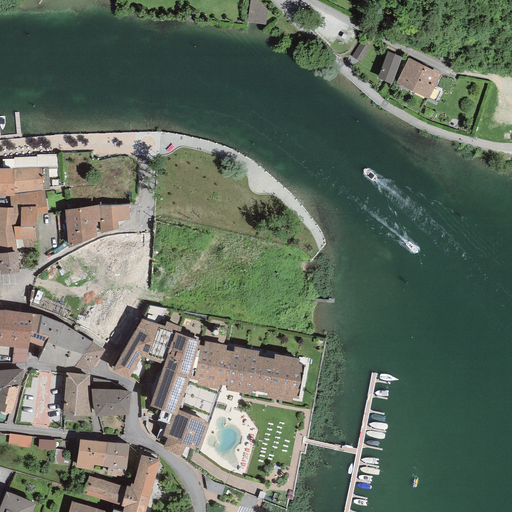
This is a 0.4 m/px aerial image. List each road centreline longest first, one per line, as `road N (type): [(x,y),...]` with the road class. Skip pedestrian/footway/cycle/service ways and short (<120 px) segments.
road 1 (residential): [(511,148),(440,133),(383,105),(275,0)]
road 2 (residential): [(3,297),(74,245),(148,222),(148,139)]
